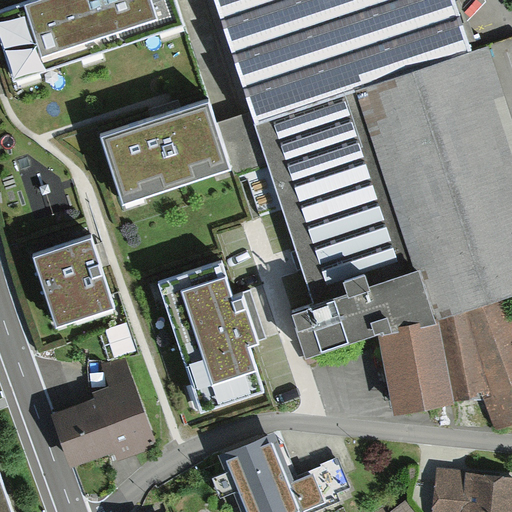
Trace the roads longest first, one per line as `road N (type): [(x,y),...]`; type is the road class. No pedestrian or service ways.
road 1 (residential): [(111,511),(150,468),(275,418),(511,444)]
road 2 (tertiary): [(73,511),(0,309)]
road 3 (unknown): [(195,0),(195,39),(87,83),(71,122)]
